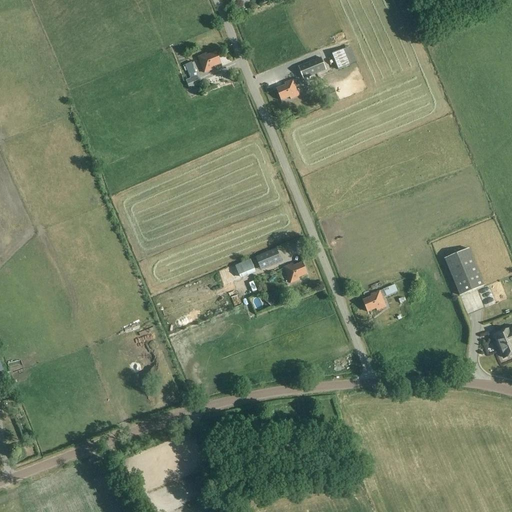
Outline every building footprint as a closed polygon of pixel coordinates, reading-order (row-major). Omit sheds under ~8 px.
[(330,71),(349,64),(343,49),(324,55),(330,71)] [(221,65),(216,53),(207,57),(206,55),(198,58),(205,74),(213,71),(212,68),(221,65)] [(297,67),(302,80),(325,71),(320,58),(297,67)] [(191,63),(185,65),(188,73),(191,79),(185,81),(188,89),(200,84),(191,63)] [(291,100),(299,96),(295,86),(299,85),(297,79),(284,84),(285,86),(276,90),(281,102),(290,98),(291,100)] [(276,249),(273,251),(255,257),(260,270),(281,262),(276,249)] [(460,296),(484,286),(469,249),(445,259),(460,296)] [(398,260),(388,263),(390,273),(401,271),(398,260)] [(244,274),(249,272),(243,261),(235,266),(238,271),(241,269),(244,274)] [(307,275),(302,263),(293,267),(292,265),(283,268),(290,284),(299,281),(298,279),(307,275)] [(497,276),(497,265),(485,266),(485,277),(497,276)] [(382,291),(379,292),(370,296),(371,298),(363,301),(367,313),(376,309),(377,311),(386,308),(382,298),(385,297),(382,291)] [(278,300),(270,293),(264,300),(271,307),(278,300)] [(511,328),(511,329),(510,328),(492,335),(502,360),(511,355),(511,328)]
